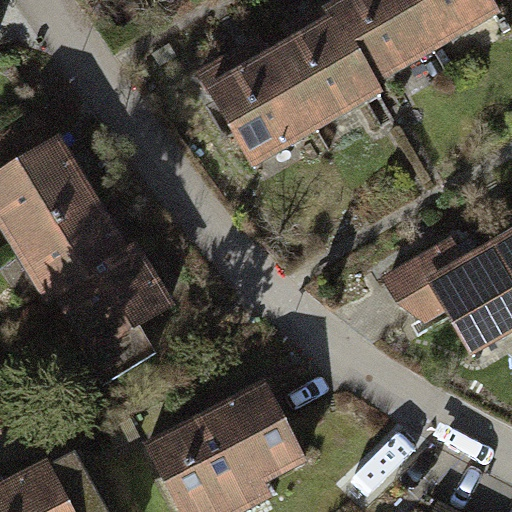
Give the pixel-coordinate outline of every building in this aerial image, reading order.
[(435,46),(408,0),(330,0),(327,2),(335,15),(373,82),(435,46)] [(498,11),(491,0),(408,0),(435,46),(498,11)] [(373,82),(335,15),(273,51),(318,130),(381,95),(373,82)] [(318,130),(273,51),(211,86),(256,166),(318,130)] [(97,193),(62,135),(0,172),(0,226),(11,244),(97,193)] [(132,251),(97,193),(11,244),(45,302),(56,296),(132,251)] [(511,229),(486,243),(511,289),(511,229)] [(511,322),(511,289),(486,243),(465,255),(455,237),(390,273),(420,326),(446,312),(467,348),(511,322)] [(177,303),(142,245),(132,251),(56,296),(90,354),(81,359),(100,392),(161,356),(142,324),(177,303)] [(308,463),(267,381),(148,441),(183,511),(244,511),(273,498),(266,484),(308,463)] [(48,458),(0,482),(0,503),(4,511),(108,511),(77,453),(52,466),(48,458)]
